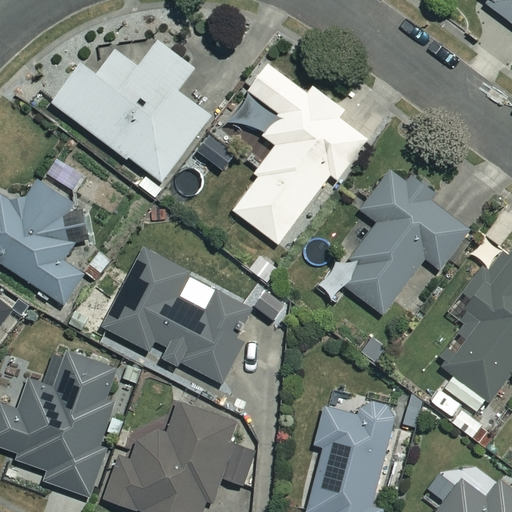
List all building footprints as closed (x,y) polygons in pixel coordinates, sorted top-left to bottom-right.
[(511,0),(489,0),(487,3),(511,21),(511,0)] [(202,72),(166,46),(147,72),(123,55),(105,80),(88,67),(59,108),(169,186),(217,118),(185,96),(202,72)] [(312,98),(275,69),(238,117),(280,150),(259,177),(264,181),(239,213),(283,248),(336,179),(342,184),(373,143),(344,120),(349,114),(318,90),(312,98)] [(239,155),(215,136),(199,155),(223,174),(239,155)] [(92,179),(63,161),(52,178),(81,196),(92,179)] [(443,201),(400,169),(366,213),(383,226),(350,270),(345,266),(326,291),(340,301),(349,289),(386,317),(430,260),(446,273),(475,235),(438,207),(443,201)] [(24,213),(0,197),(0,261),(68,306),(87,278),(67,265),(78,250),(67,223),(79,206),(44,183),(24,213)] [(197,275),(149,251),(109,332),(155,354),(160,343),(175,350),(171,358),(227,386),(246,347),(238,343),(254,311),(204,286),(194,307),(184,302),(197,275)] [(511,251),(496,274),(489,269),(458,314),(476,327),(446,370),(496,404),(511,380),(511,251)] [(0,334),(16,313),(0,300),(0,334)] [(134,379),(63,350),(48,386),(34,385),(22,412),(6,405),(0,420),(0,453),(54,476),(50,484),(94,502),(114,454),(104,449),(134,379)] [(403,412),(371,404),(367,420),(330,410),(320,449),(329,451),(313,511),(387,511),(395,483),(385,481),(403,412)] [(241,426),(183,407),(171,442),(147,434),(135,467),(124,463),(110,503),(136,511),(208,511),(220,479),(248,488),(259,454),(234,446),(241,426)] [(491,503),(451,474),(430,501),(445,511),(511,511),(511,490),(505,485),(491,503)]
